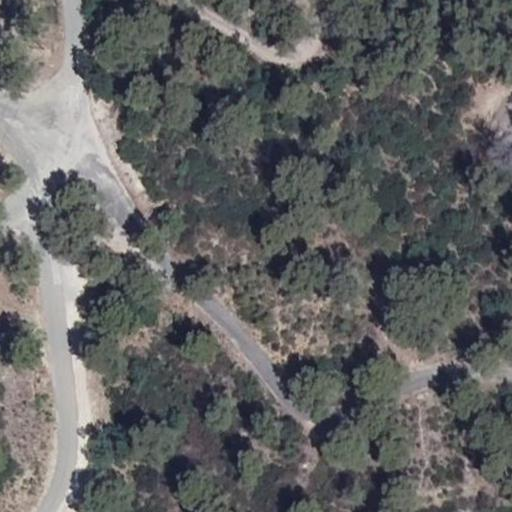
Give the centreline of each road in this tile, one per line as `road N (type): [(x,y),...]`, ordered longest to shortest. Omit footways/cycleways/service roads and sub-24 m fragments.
road 1 (unclassified): [(42,142),(104,183),(301,405),(341,405),(422,378),(511,380)]
road 2 (unclassified): [(42,142),(42,239),(67,417),(48,511)]
road 3 (unclassified): [(79,0),(71,65),(42,142)]
